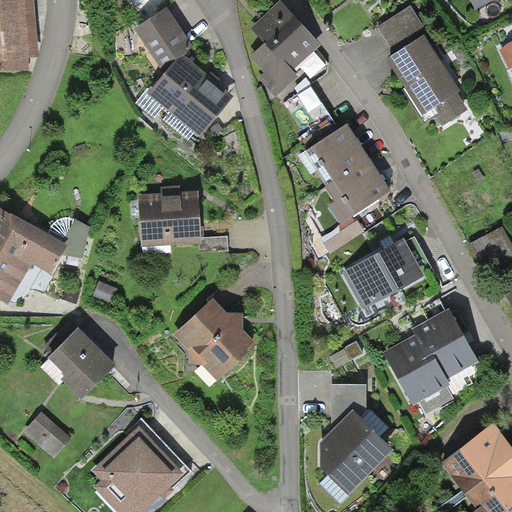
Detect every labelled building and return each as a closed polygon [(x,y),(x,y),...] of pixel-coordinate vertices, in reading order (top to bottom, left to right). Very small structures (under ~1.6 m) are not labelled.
[(0,0),(0,69),(29,67),(29,59),(38,59),(34,0),(0,0)] [(469,0),(475,11),(496,0),(469,0)] [(259,78),(277,97),(298,76),(293,71),(319,46),(275,1),(246,29),(263,46),(250,58),(264,73),(259,78)] [(411,6),(378,27),(396,54),(425,35),(429,33),(411,6)] [(167,8),(135,30),(163,72),(176,60),(185,57),(195,50),(167,8)] [(396,54),(387,60),(424,117),(432,112),(442,128),(469,111),(458,94),(461,92),(425,35),(396,54)] [(507,47),(500,51),(510,70),(511,69),(511,42),(506,45),(507,47)] [(176,60),(149,95),(201,138),(233,96),(185,57),(176,60)] [(331,118),(310,87),(285,103),(306,135),(331,118)] [(347,126),(312,148),(333,182),(325,188),(335,202),(329,206),(341,226),(391,194),(347,126)] [(201,238),(199,193),(138,196),(142,247),(200,244),(202,244),(201,238)] [(0,208),(0,300),(9,305),(32,264),(52,275),(68,248),(0,208)] [(355,225),(325,244),(331,253),(360,234),(355,225)] [(470,245),(487,277),(494,273),(511,263),(511,245),(503,228),(470,245)] [(200,244),(200,252),(229,250),(228,237),(201,238),(202,244),(200,244)] [(404,239),(342,273),(363,311),(425,277),(404,239)] [(511,263),(494,273),(511,306),(511,263)] [(96,286),(92,296),(107,302),(111,292),(96,286)] [(227,315),(214,300),(174,334),(190,351),(189,364),(203,366),(218,380),(258,345),(243,330),(243,315),(227,315)] [(437,362),(447,381),(463,372),(462,371),(477,363),(447,310),(413,330),(416,335),(433,364),(437,362)] [(65,377),(61,381),(81,401),(116,367),(79,329),(48,360),(65,377)] [(416,335),(383,354),(413,407),(450,386),(447,381),(437,362),(433,364),(416,335)] [(367,387),(332,385),(331,433),(354,411),(360,418),(367,412),(367,387)] [(319,473),(348,499),(394,452),(360,418),(354,411),(331,433),(319,444),(319,473)] [(42,413),(25,432),(55,458),(72,439),(42,413)] [(126,511),(128,510),(130,511),(144,511),(172,486),(173,488),(191,471),(142,419),(127,432),(129,435),(91,470),(102,482),(95,488),(117,511),(126,511)] [(511,449),(494,427),(443,468),(477,510),(474,511),(508,511),(511,509),(511,449)]
